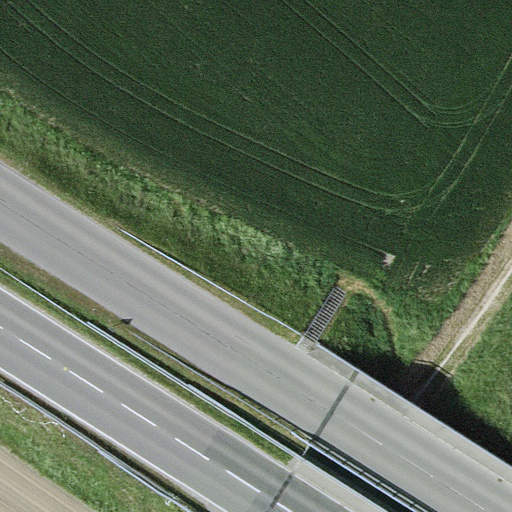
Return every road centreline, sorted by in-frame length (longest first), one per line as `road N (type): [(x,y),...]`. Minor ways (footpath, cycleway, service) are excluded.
road 1 (tertiary): [(0,204),(493,511)]
road 2 (secondary): [(0,331),(284,511)]
road 3 (track): [(511,265),(351,511)]
